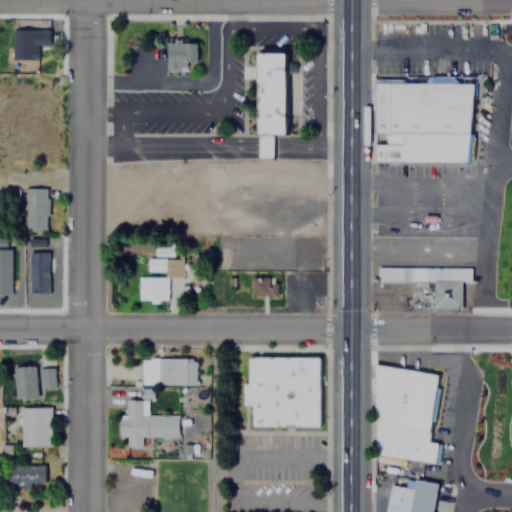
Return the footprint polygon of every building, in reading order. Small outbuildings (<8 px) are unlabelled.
[(12,58),(39,59),(39,48),(50,48),(50,29),(12,28),(12,58)] [(128,41),(128,70),(193,70),(193,41),(128,41)] [(294,57),(265,57),(264,139),(281,139),(293,139),(294,57)] [(472,81),(373,81),(373,161),(465,161),(472,81)] [(264,139),(263,166),(280,166),(281,139),(264,139)] [(25,187),(25,232),(47,232),(47,187),(25,187)] [(0,248),(0,292),(12,292),(11,248),(0,248)] [(49,251),(30,252),(31,292),(50,292),(49,251)] [(146,275),(137,275),(137,300),(167,300),(167,276),(182,277),(182,257),(146,257),(146,275)] [(376,266),(470,267),(470,280),(461,280),(460,307),(410,307),(410,279),(376,279),(376,266)] [(276,296),(276,281),(250,281),(250,296),(276,296)] [(141,357),(141,384),(195,384),(195,357),(141,357)] [(319,427),(319,357),(246,357),(245,406),(252,406),(252,427),(319,427)] [(368,455),(435,463),(437,443),(429,442),(437,373),(378,366),(368,455)] [(36,399),(36,367),(14,367),(14,399),(36,399)] [(40,389),(55,389),(55,371),(40,371),(40,389)] [(177,438),(177,415),(146,415),(146,401),(125,401),(125,414),(118,414),(117,438),(177,438)] [(20,446),(50,446),(50,407),(20,407),(20,446)] [(44,466),(8,466),(8,483),(44,483),(44,466)] [(431,511),(436,483),(404,478),(403,487),(390,485),(386,511),(431,511)]
